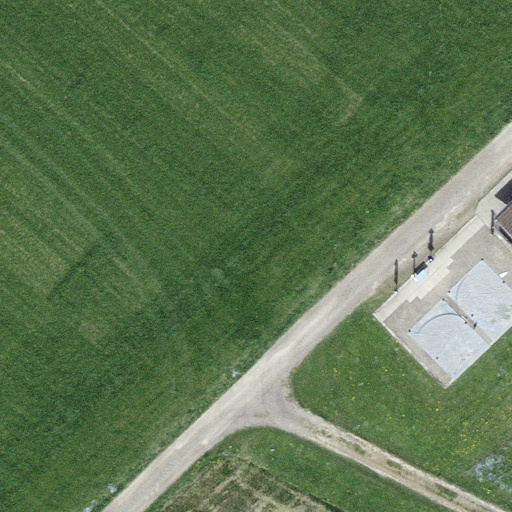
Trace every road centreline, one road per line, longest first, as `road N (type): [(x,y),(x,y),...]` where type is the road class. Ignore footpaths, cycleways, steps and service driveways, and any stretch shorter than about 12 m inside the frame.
road 1 (track): [(244,393),(511,138)]
road 2 (track): [(489,511),(244,393)]
road 3 (track): [(123,511),(244,393)]
